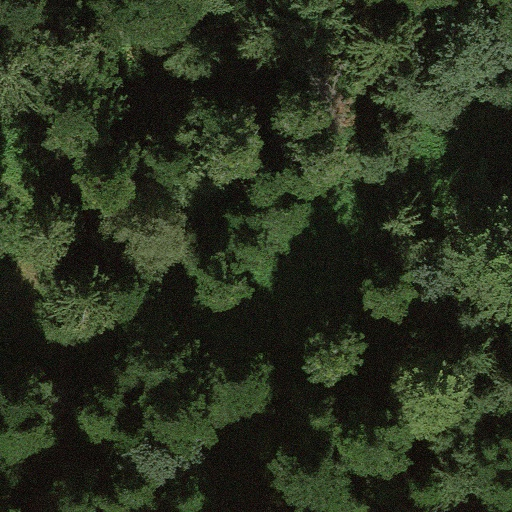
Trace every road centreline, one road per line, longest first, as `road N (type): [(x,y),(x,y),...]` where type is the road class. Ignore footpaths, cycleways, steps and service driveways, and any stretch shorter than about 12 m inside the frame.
road 1 (track): [(0,194),(370,398),(412,440),(442,511)]
road 2 (track): [(0,319),(97,188),(265,0)]
